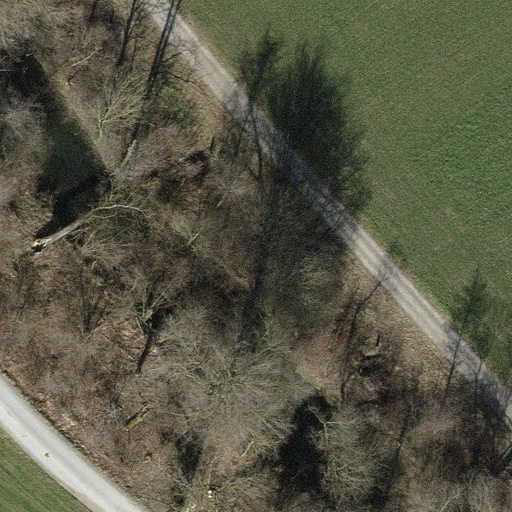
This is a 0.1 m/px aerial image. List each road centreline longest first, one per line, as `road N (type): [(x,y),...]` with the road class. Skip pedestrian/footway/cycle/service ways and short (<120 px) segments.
road 1 (track): [(161,0),(318,200),(511,423)]
road 2 (track): [(125,511),(71,468),(0,389)]
